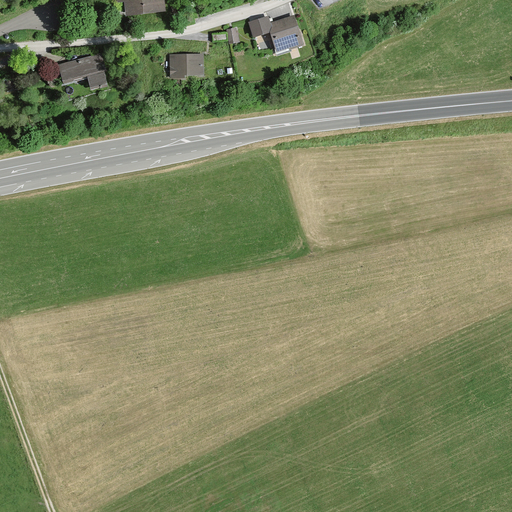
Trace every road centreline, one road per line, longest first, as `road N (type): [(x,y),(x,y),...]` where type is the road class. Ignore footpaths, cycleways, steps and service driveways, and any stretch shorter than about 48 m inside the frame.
road 1 (primary): [(0,179),(314,121),(511,101)]
road 2 (residential): [(0,45),(143,36),(273,0)]
road 3 (track): [(0,375),(50,511)]
